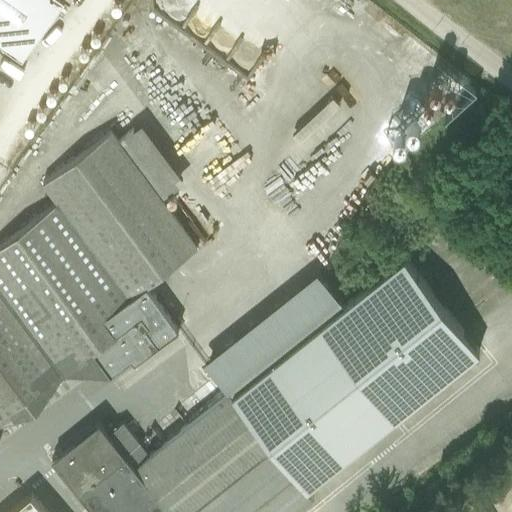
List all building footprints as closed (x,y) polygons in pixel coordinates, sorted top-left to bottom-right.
[(0,0),(0,36),(17,49),(54,0),(0,0)] [(346,94),(362,77),(316,32),(300,48),(346,94)] [(0,431),(5,428),(0,421),(0,410),(61,366),(121,360),(186,313),(154,270),(202,235),(172,194),(188,183),(179,171),(187,165),(151,116),(128,133),(117,118),(46,170),(59,187),(0,230),(0,431)] [(277,511),(319,480),(233,369),(150,443),(123,411),(109,422),(99,410),(53,447),(104,511),(277,511)] [(464,373),(429,398),(441,416),(477,391),(464,373)] [(0,511),(61,511),(28,470),(0,491),(0,511)]
